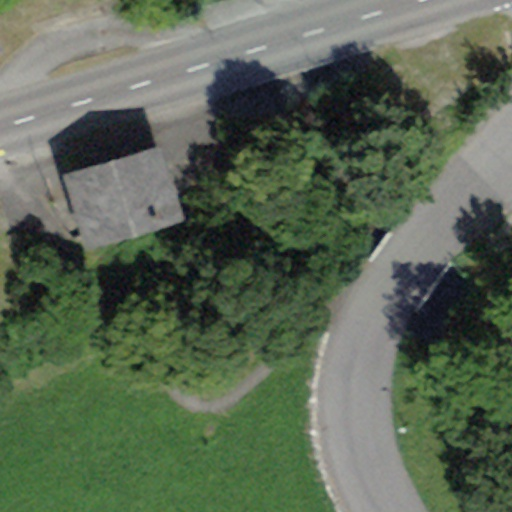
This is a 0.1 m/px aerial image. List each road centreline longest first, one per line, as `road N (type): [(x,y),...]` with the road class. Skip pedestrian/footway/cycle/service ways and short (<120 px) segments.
road 1 (primary): [(419,0),(0,127)]
road 2 (unclassified): [(511,142),(367,321),(355,395),(362,451),(388,511)]
